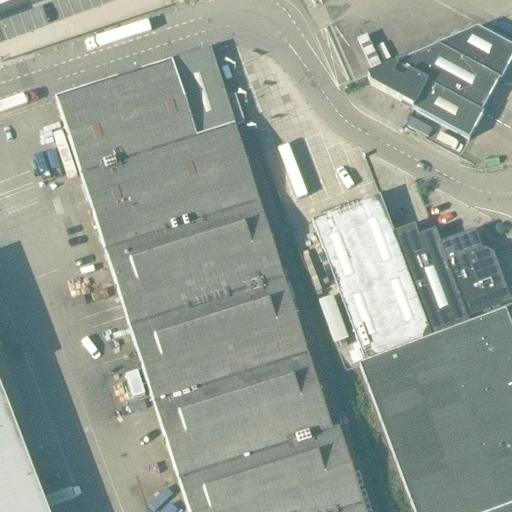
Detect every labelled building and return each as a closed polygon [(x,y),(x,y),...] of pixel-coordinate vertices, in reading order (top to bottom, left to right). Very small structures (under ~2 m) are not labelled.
[(0,0),(0,16),(43,0),(0,0)] [(437,47),(501,82),(511,61),(511,48),(476,30),(437,47)] [(500,83),(501,82),(437,47),(393,66),(426,84),(483,115),(484,114),(482,113),(499,82),(500,83)] [(171,64),(55,102),(83,189),(83,190),(90,209),(121,304),(127,323),(187,511),(364,511),(352,471),(354,470),(353,468),(351,468),(351,470),(350,470),(332,461),(338,451),(234,129),(233,128),(209,55),(209,53),(172,65),(172,64),(171,64)] [(412,111),(426,84),(393,66),(367,78),(370,86),(412,109),(411,111),(412,111)] [(469,142),(483,115),(426,84),(412,111),(469,142)] [(393,235),(379,198),(312,223),(365,365),(432,340),(393,236),(393,235)] [(447,265),(440,245),(435,232),(418,238),(414,227),(393,235),(393,236),(432,340),(470,326),(468,321),(447,265)] [(474,233),(440,245),(447,265),(468,321),(511,305),(493,257),(492,256),(483,252),(482,252),(474,233)] [(511,330),(505,313),(470,326),(432,340),(365,365),(359,367),(413,511),(501,511),(511,508),(511,330)] [(0,511),(44,511),(0,394),(0,511)]
